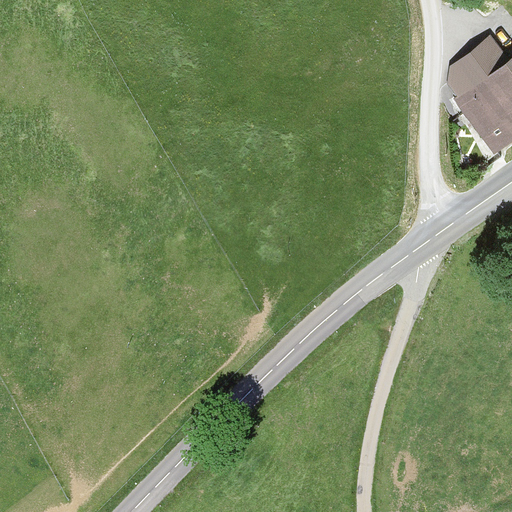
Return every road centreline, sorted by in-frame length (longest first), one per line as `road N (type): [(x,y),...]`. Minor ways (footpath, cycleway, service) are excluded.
road 1 (tertiary): [(425,247),(328,321),(133,511)]
road 2 (unclassified): [(425,247),(375,421),(364,511)]
road 3 (unclassified): [(429,0),(425,247)]
